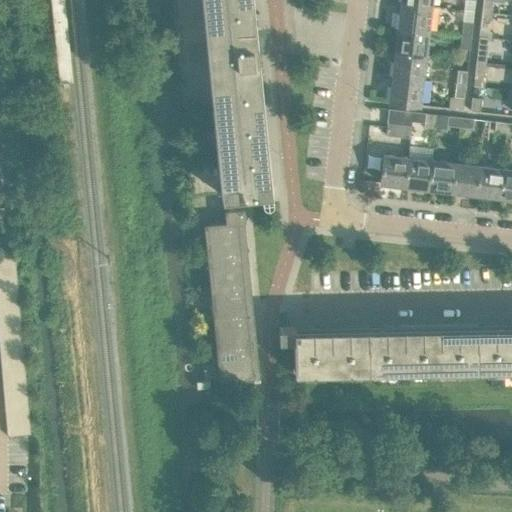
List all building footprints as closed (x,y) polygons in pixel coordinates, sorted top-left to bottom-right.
[(251,0),(201,0),(221,195),(271,190),(251,0)] [(482,0),(481,12),(491,13),(492,0),(482,0)] [(426,30),(429,5),(400,2),(397,27),(426,30)] [(489,26),(491,13),(481,12),(480,25),(489,26)] [(461,34),(470,35),(472,22),(462,21),(461,34)] [(423,55),(426,30),(397,27),(394,51),(423,55)] [(469,49),(470,35),(461,34),(459,47),(469,49)] [(475,61),(485,62),(487,48),(477,47),(475,61)] [(420,79),(423,55),(394,51),(391,76),(420,79)] [(483,75),(485,62),(475,61),(474,74),(483,75)] [(455,83),(465,84),(466,70),(456,69),(455,83)] [(418,104),(420,79),(391,76),(388,100),(418,104)] [(464,97),(465,84),(455,83),(454,96),(464,97)] [(479,111),(481,98),(471,97),(470,110),(479,111)] [(386,122),(384,135),(408,137),(410,121),(411,111),(387,108),(386,122)] [(411,111),(410,121),(411,121),(424,122),(425,112),(411,111)] [(458,126),(459,117),(447,115),(446,125),(458,126)] [(459,117),(458,126),(472,128),(473,118),(459,117)] [(506,132),(508,122),(495,121),(494,130),(506,132)] [(403,185),(406,157),(382,155),(379,182),(403,185)] [(427,188),(430,160),(406,157),(403,185),(427,188)] [(451,190),(454,163),(430,160),(427,188),(451,190)] [(475,193),(478,166),(454,163),(451,190),(475,193)] [(499,196),(502,169),(478,166),(475,193),(499,196)] [(511,169),(502,169),(499,196),(511,197),(511,169)] [(240,239),(238,222),(244,222),(243,208),(223,210),(225,221),(203,223),(205,243),(240,239)] [(207,261),(241,257),(240,239),(205,243),(207,261)] [(0,254),(0,269),(14,255),(0,254)] [(14,255),(0,269),(0,288),(16,287),(14,255)] [(208,278),(243,274),(241,257),(207,261),(208,278)] [(210,295),(245,291),(243,274),(208,278),(210,295)] [(0,299),(17,298),(16,287),(0,288),(0,299)] [(212,312),(247,308),(245,291),(210,295),(212,312)] [(0,310),(18,309),(17,298),(0,299),(0,310)] [(214,329),(249,326),(247,308),(212,312),(214,329)] [(0,322),(19,321),(18,309),(0,310),(0,322)] [(0,333),(20,332),(19,321),(0,322),(0,333)] [(216,346),(250,343),(249,326),(214,329),(216,346)] [(511,328),(295,334),(295,327),(278,327),(279,341),(293,340),(294,371),(511,365),(511,328)] [(0,344),(21,343),(20,332),(0,333),(0,344)] [(0,356),(22,354),(21,343),(0,344),(0,356)] [(217,363),(252,360),(250,343),(216,346),(217,363)] [(0,358),(1,368),(23,366),(22,354),(0,356),(0,358)] [(252,360),(217,363),(219,380),(254,377),(252,360)] [(2,379),(24,377),(23,366),(1,368),(2,379)] [(3,390),(25,388),(24,377),(2,379),(3,390)] [(209,379),(204,380),(196,381),(196,388),(209,386),(209,379)] [(4,401),(26,399),(25,388),(3,390),(4,401)] [(5,413),(27,411),(26,399),(4,401),(5,413)] [(6,424),(28,422),(27,411),(5,413),(6,424)] [(28,422),(6,424),(7,435),(29,433),(28,422)]
